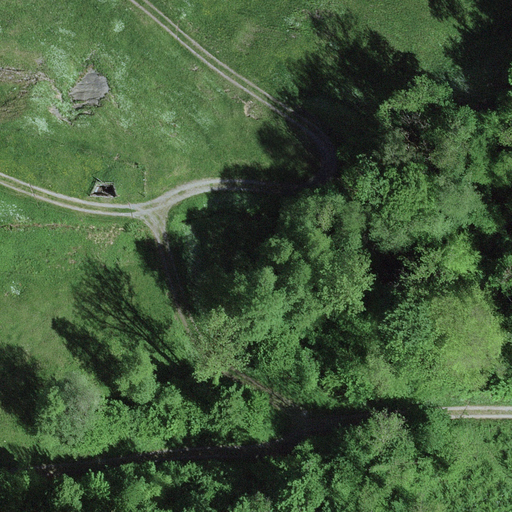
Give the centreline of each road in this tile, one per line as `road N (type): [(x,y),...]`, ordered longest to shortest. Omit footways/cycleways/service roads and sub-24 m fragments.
road 1 (track): [(134,0),(334,158),(313,195),(207,187),(129,216),(64,209),(0,184)]
road 2 (track): [(0,474),(277,447),(300,426),(285,404),(201,348),(175,290),(154,207)]
road 3 (track): [(511,411),(300,426)]
